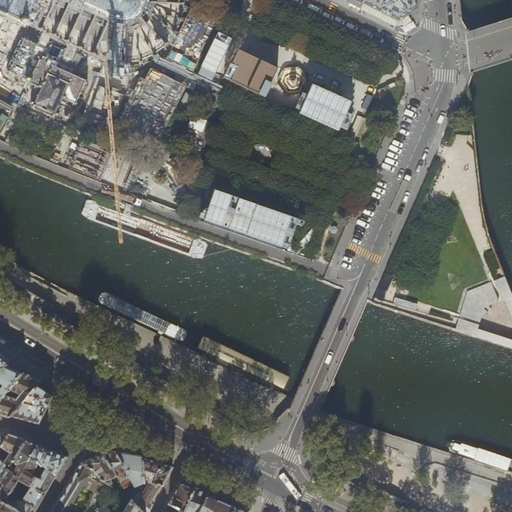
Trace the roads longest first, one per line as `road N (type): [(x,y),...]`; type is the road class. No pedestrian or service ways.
road 1 (residential): [(276,484),(444,82),(444,58)]
road 2 (primary): [(276,484),(114,393)]
road 3 (residential): [(315,0),(444,58)]
road 4 (primary): [(114,393),(0,324)]
